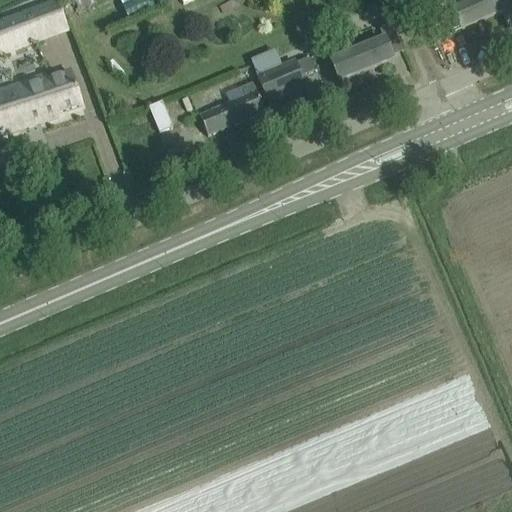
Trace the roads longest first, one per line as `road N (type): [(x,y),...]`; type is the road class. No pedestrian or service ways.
road 1 (unclassified): [(0,276),(439,88)]
road 2 (secondary): [(0,323),(251,216)]
road 3 (secondary): [(251,216),(274,215),(462,139)]
road 4 (secondary): [(452,117),(328,171),(251,216)]
